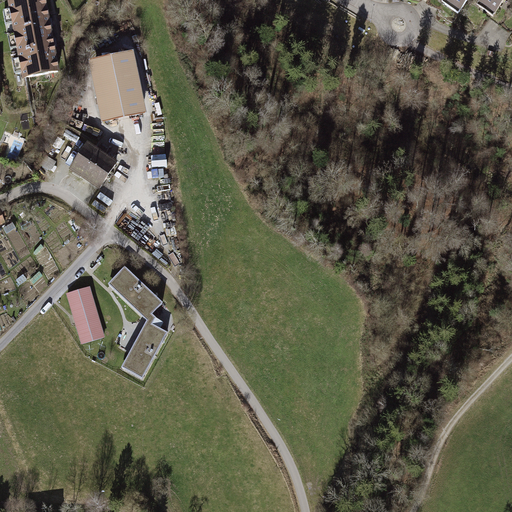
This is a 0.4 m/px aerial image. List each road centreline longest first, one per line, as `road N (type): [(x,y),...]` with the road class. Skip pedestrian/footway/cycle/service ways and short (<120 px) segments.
road 1 (residential): [(0,345),(101,249),(141,172),(144,141)]
road 2 (track): [(410,511),(443,434),(511,358)]
road 3 (track): [(399,25),(413,43),(511,90)]
